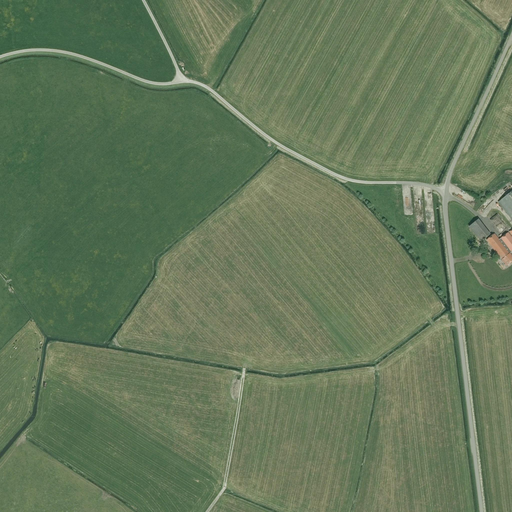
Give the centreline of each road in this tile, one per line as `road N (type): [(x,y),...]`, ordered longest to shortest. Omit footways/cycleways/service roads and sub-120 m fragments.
road 1 (unclassified): [(480,511),(444,190)]
road 2 (unclassified): [(444,190),(333,174),(281,146),(201,84),(181,79)]
road 3 (unclassified): [(0,56),(49,50),(149,82),(181,79)]
road 4 (unclassified): [(444,190),(511,35)]
